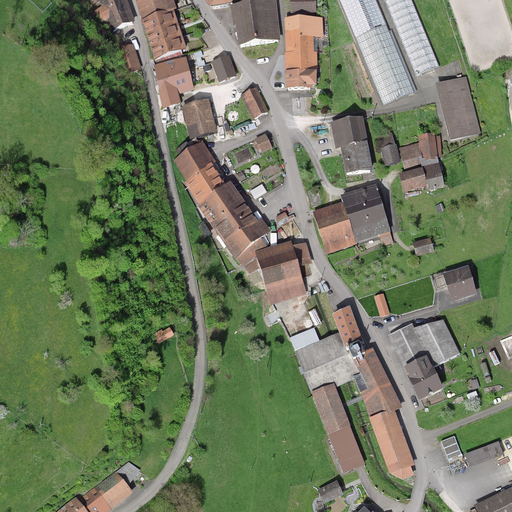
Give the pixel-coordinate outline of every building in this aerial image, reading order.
[(112,32),(131,26),(121,0),(97,0),(102,9),(94,12),(99,22),(106,19),(112,32)] [(168,15),(169,14),(164,0),(135,0),(142,23),(168,15)] [(208,0),(210,8),(229,5),(228,0),(208,0)] [(277,43),(272,0),(264,0),(260,0),(261,3),(233,8),(240,49),(277,43)] [(290,0),(291,13),(314,13),(313,0),(290,0)] [(336,0),(354,42),(387,29),(374,0),(336,0)] [(382,0),(415,78),(438,69),(409,0),(382,0)] [(172,28),(168,15),(142,23),(146,36),(172,28)] [(319,23),(286,23),(287,55),(288,64),(287,64),(287,75),(312,75),(311,40),(320,39),(319,23)] [(176,40),(172,28),(146,36),(150,49),(176,40)] [(414,94),(387,29),(354,42),(382,108),(414,94)] [(180,53),(176,40),(150,49),(155,62),(180,53)] [(125,75),(137,72),(129,48),(117,52),(125,75)] [(233,77),(226,59),(216,63),(219,71),(217,72),(218,74),(219,73),(222,81),(233,77)] [(154,68),(160,94),(172,91),(173,93),(190,89),(184,66),(183,61),(154,68)] [(312,76),(312,75),(287,75),(287,91),(309,91),(309,76),(312,76)] [(477,135),(463,80),(437,87),(451,142),(477,135)] [(254,121),(267,115),(255,90),(242,96),(254,121)] [(176,106),(173,93),(172,91),(160,94),(159,95),(163,109),(176,106)] [(214,135),(205,103),(183,109),(192,141),(214,135)] [(358,122),(336,124),(346,176),(369,174),(366,161),(370,160),(369,156),(366,157),(358,122)] [(385,167),(398,165),(390,136),(378,139),(385,167)] [(260,154),(271,150),(265,137),(254,142),(260,154)] [(418,140),(419,147),(421,162),(435,160),(432,139),(418,140)] [(210,166),(198,146),(189,152),(186,146),(175,151),(180,158),(173,162),(187,183),(186,183),(200,205),(223,190),(209,168),(210,166)] [(421,164),(421,162),(419,147),(400,151),(404,169),(421,164)] [(403,193),(425,187),(423,177),(421,172),(399,178),(403,193)] [(434,190),(442,188),(439,173),(423,177),(425,187),(426,192),(433,190),(433,192),(434,191),(434,190)] [(228,186),(223,190),(200,205),(199,206),(212,226),(226,246),(234,257),(234,258),(240,267),(264,247),(260,240),(264,237),(228,186)] [(334,213),(324,216),(313,220),(324,251),(378,234),(381,245),(391,243),(388,231),(376,194),(377,194),(377,193),(376,193),(375,191),(341,202),(343,210),(334,213)] [(17,199),(8,199),(9,214),(18,213),(17,199)] [(209,236),(202,225),(197,228),(204,239),(209,236)] [(428,243),(413,247),(416,256),(431,253),(428,243)] [(295,284),(301,282),(291,249),(257,260),(257,259),(255,260),(265,292),(268,291),(270,299),(297,291),(295,284)] [(247,273),(255,269),(253,264),(244,269),(247,273)] [(453,301),(472,295),(465,272),(445,278),(453,301)] [(380,318),(387,316),(381,297),(374,299),(380,318)] [(347,313),(334,319),(341,336),(333,339),(310,348),(295,354),(313,397),(329,438),(349,431),(345,427),(331,389),(348,382),(353,380),(359,395),(361,394),(386,463),(391,475),(401,479),(411,476),(395,431),(389,414),(399,409),(371,353),(364,357),(356,342),(358,341),(347,313)] [(458,356),(456,352),(441,323),(412,331),(410,327),(389,337),(405,370),(424,361),(427,367),(430,366),(432,369),(458,356)] [(154,336),(158,344),(172,336),(169,331),(162,335),(161,333),(154,336)] [(290,340),(295,354),(310,348),(304,335),(290,340)] [(427,367),(424,361),(405,370),(410,379),(409,380),(419,400),(440,390),(429,369),(429,370),(427,367)] [(358,456),(349,431),(329,438),(343,474),(354,470),(350,459),(358,456)] [(448,464),(462,459),(453,438),(440,443),(448,464)] [(500,444),(468,457),(473,469),(504,457),(500,444)] [(125,489),(115,475),(77,504),(76,503),(75,502),(62,511),(100,511),(112,503),(114,506),(122,500),(120,497),(127,492),(125,489)] [(327,502),(340,495),(336,485),(322,492),(322,493),(318,495),(322,503),(326,501),(327,502)] [(511,511),(511,492),(475,510),(476,511),(511,511)]
